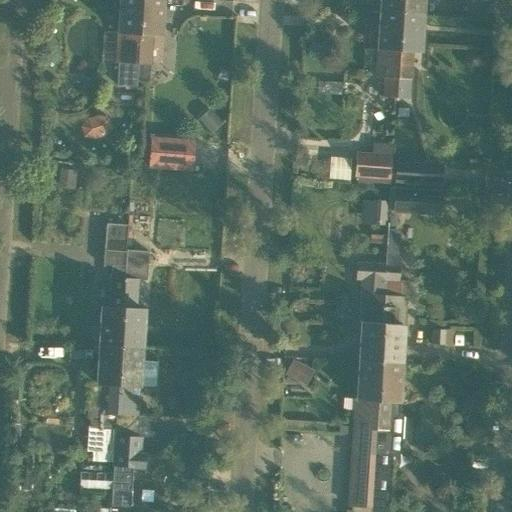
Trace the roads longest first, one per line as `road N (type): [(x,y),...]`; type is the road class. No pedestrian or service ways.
road 1 (residential): [(237,511),(268,0)]
road 2 (residential): [(0,198),(12,0)]
